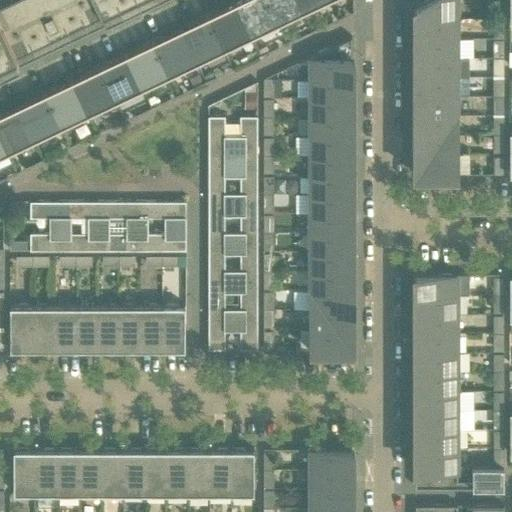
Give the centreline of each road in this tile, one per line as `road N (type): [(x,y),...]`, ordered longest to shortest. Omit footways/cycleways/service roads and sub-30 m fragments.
road 1 (residential): [(0,186),(389,6)]
road 2 (residential): [(0,188),(199,187),(199,404)]
road 3 (residential): [(388,232),(389,6)]
road 4 (residential): [(199,404),(0,406)]
road 5 (residential): [(388,403),(199,404)]
road 6 (residential): [(388,403),(388,232)]
road 7 (residential): [(388,232),(511,232)]
